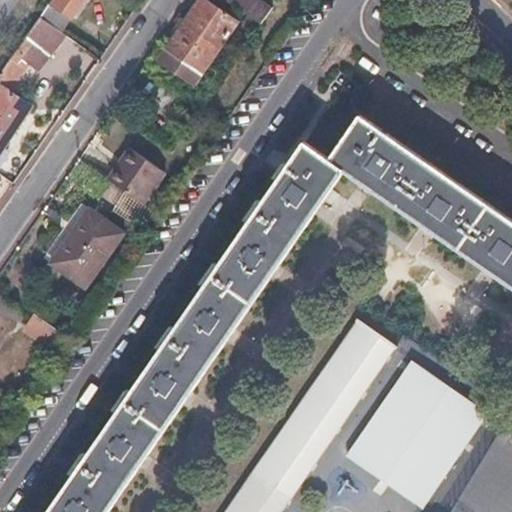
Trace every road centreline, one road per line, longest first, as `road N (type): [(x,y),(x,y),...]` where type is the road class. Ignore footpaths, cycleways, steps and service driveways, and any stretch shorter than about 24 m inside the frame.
road 1 (residential): [(333,28),(0,502)]
road 2 (residential): [(160,0),(0,229)]
road 3 (residential): [(333,28),(511,149)]
